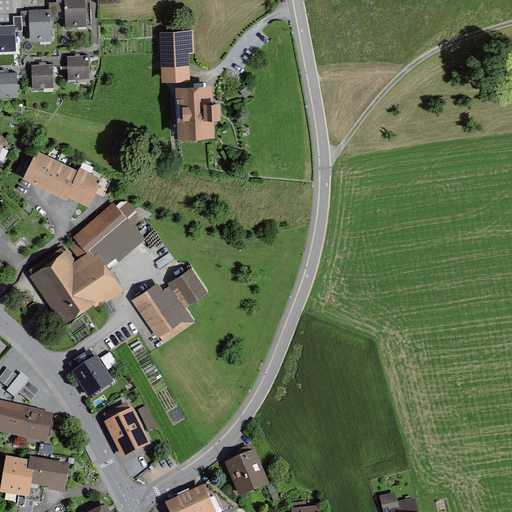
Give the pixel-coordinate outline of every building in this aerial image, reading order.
[(64,12),(64,0),(55,0),(56,4),(56,12),(64,12)] [(84,0),(64,0),(64,12),(56,12),(57,20),(64,20),(65,28),(85,28),(84,0)] [(48,4),(48,12),(48,22),(57,21),(57,20),(56,12),(56,4),(48,4)] [(28,23),(21,23),(21,31),(22,41),(49,41),(48,22),(48,12),(28,13),(28,23)] [(13,26),(13,31),(21,31),(21,23),(21,18),(13,18),(13,26)] [(13,31),(13,26),(0,26),(0,50),(14,50),(13,31)] [(192,35),(161,36),(162,83),(189,82),(188,53),(193,53),(192,35)] [(86,57),(68,57),(68,78),(87,77),(86,57)] [(51,66),(32,67),(33,87),(51,86),(51,66)] [(14,75),(0,75),(0,95),(15,95),(14,75)] [(208,89),(179,90),(181,140),(209,139),(208,120),(218,120),(217,106),(208,106),(208,89)] [(45,157),(36,152),(22,181),(32,185),(45,157)] [(56,162),(45,157),(32,185),(42,190),(56,162)] [(67,167),(56,162),(42,190),(53,195),(67,167)] [(78,172),(67,167),(53,195),(64,201),(66,197),(78,172)] [(66,197),(77,203),(90,174),(79,169),(78,172),(66,197)] [(109,183),(90,174),(77,203),(88,208),(95,193),(102,197),(109,183)] [(128,215),(136,209),(129,200),(121,206),(128,215)] [(112,205),(77,239),(95,256),(102,263),(112,273),(146,239),(112,205)] [(68,251),(29,276),(62,327),(119,290),(102,263),(95,256),(78,267),(68,251)] [(168,286),(184,310),(208,295),(191,270),(168,286)] [(158,283),(133,301),(165,345),(194,323),(184,310),(169,289),(165,292),(158,283)] [(108,369),(118,363),(111,352),(101,358),(108,369)] [(95,360),(71,375),(88,402),(112,387),(95,360)] [(9,366),(0,376),(0,379),(7,385),(17,372),(9,366)] [(0,388),(0,434),(48,443),(52,418),(24,413),(27,393),(0,388)] [(109,419),(134,408),(130,401),(105,413),(109,419)] [(149,435),(157,431),(146,409),(138,413),(149,435)] [(132,413),(104,427),(122,462),(150,448),(132,413)] [(254,454),(225,466),(240,501),(267,489),(269,488),(254,454)] [(68,468),(29,461),(28,468),(25,489),(64,495),(68,468)] [(24,496),(25,489),(28,468),(9,465),(4,492),(24,496)] [(273,487),(269,488),(267,489),(271,497),(276,495),(273,487)] [(212,511),(203,489),(165,506),(167,511),(212,511)] [(396,494),(379,498),(382,511),(417,511),(415,499),(398,503),(396,494)]
